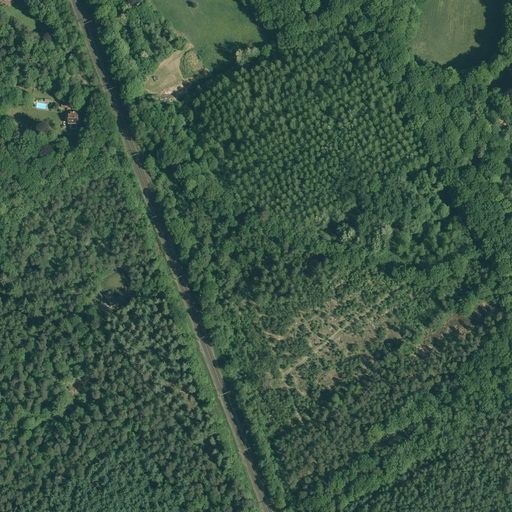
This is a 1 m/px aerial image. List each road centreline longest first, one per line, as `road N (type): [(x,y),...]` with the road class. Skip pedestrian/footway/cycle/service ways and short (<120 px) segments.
road 1 (track): [(511,259),(356,0)]
road 2 (track): [(2,209),(98,316)]
